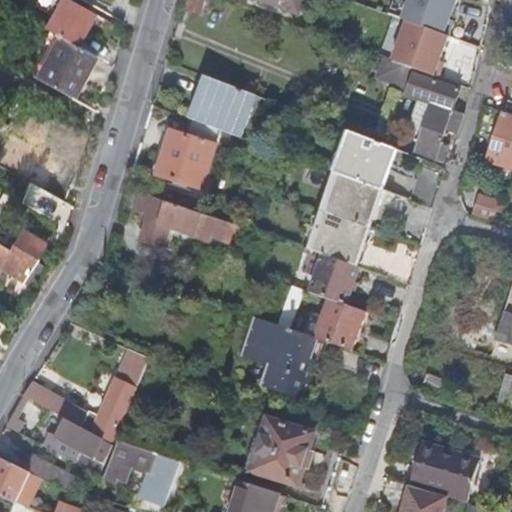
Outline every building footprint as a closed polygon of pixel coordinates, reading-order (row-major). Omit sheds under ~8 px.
[(35,0),(34,4),(51,13),(58,0),(35,0)] [(57,35),(75,45),(93,11),(72,0),(58,0),(51,13),(43,27),(57,35)] [(200,14),(204,0),(188,0),(186,9),(200,14)] [(263,0),(306,16),(312,0),(263,0)] [(482,41),(454,34),(463,0),(411,0),(395,61),(465,80),(466,77),(472,79),(482,41)] [(41,30),(27,23),(23,32),(36,39),(41,30)] [(34,77),(72,98),(95,56),(75,45),(57,35),(34,77)] [(461,92),(377,56),(375,62),(384,65),(380,77),(411,89),(409,95),(419,99),(433,104),(423,134),(416,154),(443,164),(448,148),(443,146),(447,133),(459,138),(465,117),(454,112),(461,92)] [(204,77),(190,119),(191,119),(198,122),(205,103),(203,102),(211,79),(204,77)] [(222,131),(241,138),(247,119),(255,97),(211,79),(203,102),(205,103),(198,122),(222,131)] [(255,97),(247,119),(259,123),(267,101),(255,97)] [(409,129),(423,134),(433,104),(419,99),(409,129)] [(490,162),(511,169),(511,116),(506,114),(490,162)] [(198,122),(191,119),(185,136),(172,132),(158,175),(204,190),(222,131),(198,122)] [(341,177),(344,178),(388,194),(402,153),(356,135),(341,177)] [(344,178),(330,216),(374,232),(388,194),(344,178)] [(231,224),(142,194),(136,210),(150,216),(142,241),(162,249),(169,228),(211,242),(212,237),(225,242),(231,224)] [(499,224),(505,205),(482,198),(476,217),(499,224)] [(330,216),(317,254),(325,257),(361,269),(374,232),(330,216)] [(231,224),(225,242),(238,246),(244,229),(231,224)] [(38,244),(18,231),(8,248),(0,243),(0,270),(25,284),(36,266),(28,261),(38,244)] [(317,279),(325,257),(317,254),(312,252),(305,274),(317,279)] [(348,307),(361,269),(325,257),(317,279),(312,294),(332,302),(348,307)] [(505,313),(511,290),(511,280),(504,278),(502,288),(494,310),(492,317),(489,326),(499,329),(505,313)] [(494,310),(502,288),(491,284),(484,307),(494,310)] [(294,288),(280,324),(292,329),(306,292),(294,288)] [(317,339),(327,343),(352,352),(366,314),(348,307),(332,302),(317,339)] [(511,369),(511,347),(495,342),(499,329),(489,326),(492,317),(469,309),(466,318),(453,314),(444,341),(489,356),(511,363),(511,365),(511,369)] [(511,315),(505,313),(499,329),(495,342),(511,347),(511,315)] [(317,339),(257,319),(244,357),(271,367),(264,387),(306,401),(314,380),(303,376),(308,362),(327,368),(330,359),(323,356),(327,343),(317,339)] [(113,441),(137,392),(150,359),(131,351),(101,417),(92,413),(88,423),(33,388),(26,397),(67,421),(92,435),(93,432),(113,441)] [(487,363),(511,369),(511,365),(511,363),(489,356),(487,363)] [(460,388),(428,378),(423,391),(459,404),(460,388)] [(486,413),(505,418),(506,415),(511,394),(511,379),(507,378),(499,407),(489,404),(486,413)] [(17,412),(8,427),(16,432),(25,417),(17,412)] [(44,446),(101,475),(113,446),(92,435),(67,421),(57,438),(51,434),(44,446)] [(257,441),(248,471),(300,487),(316,436),(270,422),(264,443),(257,441)] [(166,511),(183,463),(121,443),(106,478),(116,483),(120,476),(130,479),(133,469),(151,475),(139,511),(142,511),(166,511)] [(424,443),(411,487),(416,489),(448,498),(468,504),(479,464),(446,454),(447,450),(424,443)] [(481,459),(447,450),(446,454),(479,464),(481,459)] [(41,479),(73,495),(81,480),(35,457),(28,472),(41,479)] [(41,479),(28,472),(3,461),(0,467),(0,496),(26,509),(41,479)] [(232,511),(242,483),(233,480),(227,499),(223,511),(232,511)] [(276,511),(282,495),(242,483),(232,511),(276,511)] [(411,487),(406,503),(411,505),(416,489),(411,487)] [(444,511),(448,498),(416,489),(411,505),(406,503),(403,511),(444,511)] [(85,511),(61,503),(57,511),(85,511)]
